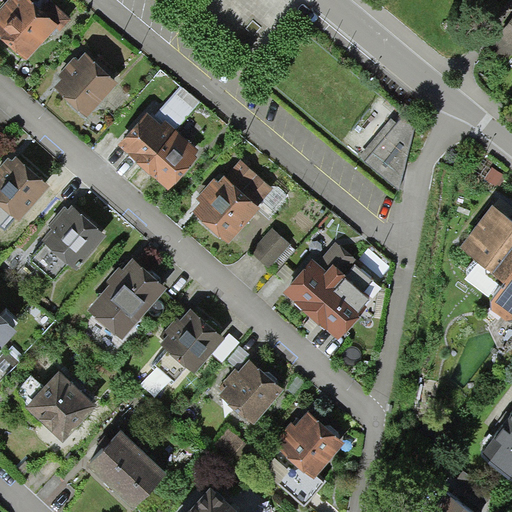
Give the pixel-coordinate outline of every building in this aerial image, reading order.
[(15,0),(0,18),(0,36),(26,58),(66,12),(51,0),(15,0)] [(54,89),(86,114),(115,78),(83,53),(54,89)] [(122,145),(169,186),(202,148),(176,125),(193,106),(172,87),(122,145)] [(403,112),(368,155),(401,183),(419,123),(403,112)] [(0,173),(0,202),(20,219),(48,185),(14,156),(0,173)] [(194,216),(229,243),(274,187),(240,159),(194,216)] [(511,209),(493,195),(461,238),(477,250),(501,268),(490,281),(491,289),(492,292),(507,305),(511,302),(511,209)] [(43,240),(76,266),(103,233),(70,206),(43,240)] [(242,267),(263,283),(294,244),(273,227),(242,267)] [(284,294),(340,340),(372,301),(367,297),(364,294),(376,280),(357,265),(360,261),(336,241),(318,263),(313,259),(284,294)] [(501,268),(477,250),(466,264),(468,270),(491,289),(490,281),(501,268)] [(90,303),(123,332),(166,284),(133,255),(90,303)] [(0,339),(20,319),(0,300),(0,339)] [(162,343),(196,367),(224,330),(192,304),(162,343)] [(163,355),(143,381),(160,395),(181,369),(163,355)] [(26,397),(65,432),(99,395),(60,360),(26,397)] [(219,393),(252,423),(282,389),(249,360),(219,393)] [(511,471),(511,410),(483,452),(511,471)] [(277,449),(312,479),(343,444),(307,413),(277,449)] [(135,498),(168,464),(122,420),(89,454),(135,498)] [(252,511),(213,476),(178,511),(252,511)] [(479,511),(483,507),(448,481),(425,511),(479,511)]
